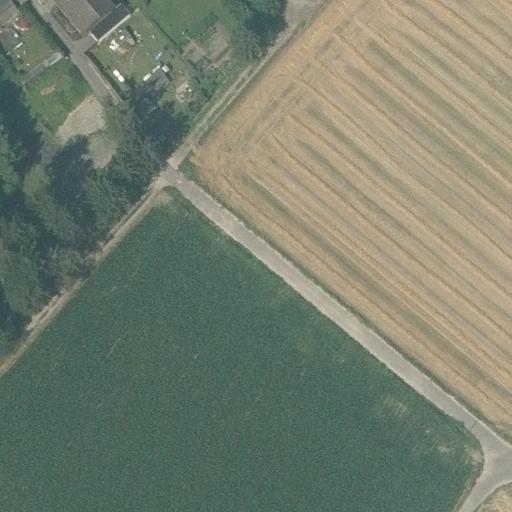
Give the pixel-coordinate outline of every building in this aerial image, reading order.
[(8,0),(0,0),(0,16),(13,7),(8,0)] [(111,14),(99,0),(51,0),(82,39),(90,33),(112,15),(111,14)] [(112,15),(90,33),(98,43),(129,17),(120,6),(111,14),(112,15)] [(131,93),(142,105),(169,81),(158,69),(131,93)] [(47,70),(29,83),(43,103),(61,91),(47,70)] [(187,103),(200,90),(182,71),(169,84),(187,103)] [(69,223),(51,208),(43,217),(61,232),(69,223)] [(93,228),(77,215),(69,223),(85,237),(93,228)] [(69,223),(61,232),(77,246),(85,237),(69,223)] [(20,241),(2,252),(12,270),(31,260),(20,241)] [(32,261),(18,277),(33,290),(48,273),(32,261)] [(27,304),(17,286),(7,291),(17,309),(27,304)] [(0,305),(0,327),(11,316),(0,305)]
